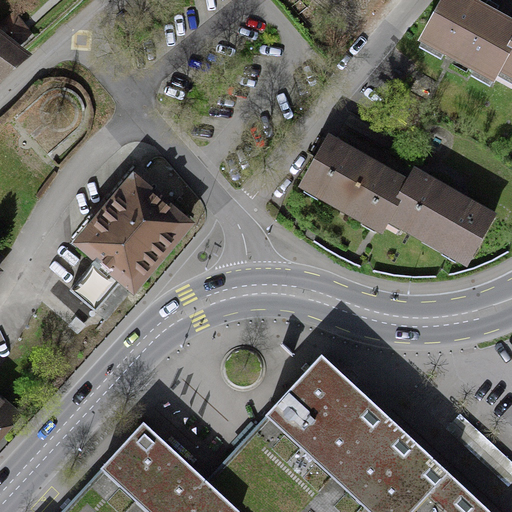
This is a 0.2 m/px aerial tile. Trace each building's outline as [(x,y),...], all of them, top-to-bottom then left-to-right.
[(495,75),(511,43),(511,20),(471,0),(447,0),(427,40),(495,75)] [(27,33),(14,15),(0,28),(0,37),(10,48),(27,33)] [(0,70),(17,55),(0,40),(0,70)] [(511,43),(499,69),(511,75),(511,43)] [(329,138),(304,184),(387,228),(393,216),(411,181),(329,138)] [(416,172),(393,216),(467,260),(492,217),(416,172)] [(167,207),(134,180),(80,243),(98,258),(70,290),(106,321),(193,218),(172,201),(167,207)] [(492,511),(302,338),(270,347),(252,335),(239,351),(222,338),(193,369),(61,511),(492,511)] [(0,431),(15,414),(0,400),(0,431)] [(511,462),(459,412),(446,426),(508,485),(511,480),(511,462)]
